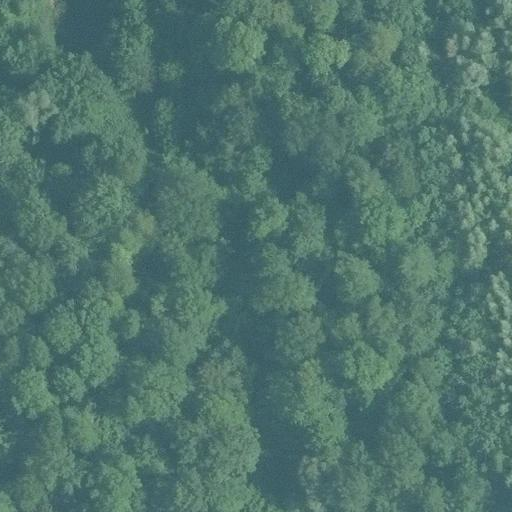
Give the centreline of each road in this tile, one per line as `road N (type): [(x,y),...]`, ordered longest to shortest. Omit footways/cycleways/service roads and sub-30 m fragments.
road 1 (track): [(0,131),(247,167),(395,138),(511,136)]
road 2 (track): [(511,127),(482,0)]
